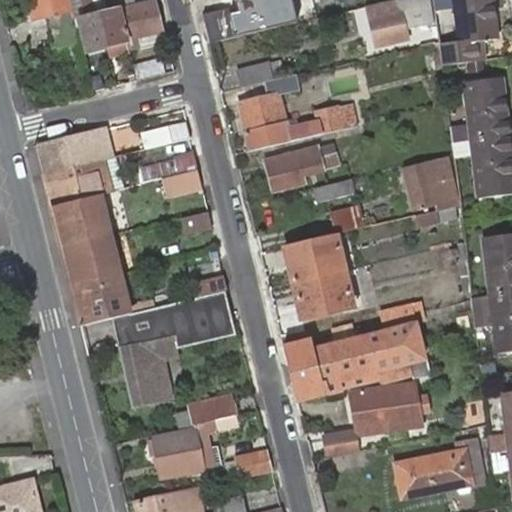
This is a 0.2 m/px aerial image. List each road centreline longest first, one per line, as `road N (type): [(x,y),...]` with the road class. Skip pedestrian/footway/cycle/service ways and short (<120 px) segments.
road 1 (residential): [(203,86),(304,511)]
road 2 (tertiary): [(7,133),(98,511)]
road 3 (residential): [(7,133),(203,86)]
